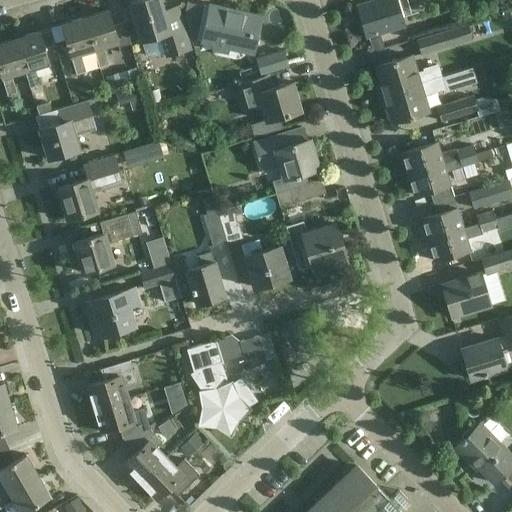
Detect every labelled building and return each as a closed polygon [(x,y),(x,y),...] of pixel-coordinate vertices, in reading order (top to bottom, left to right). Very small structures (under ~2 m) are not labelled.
[(165,20),(162,9),(159,0),(140,0),(130,3),(121,7),(126,21),(135,18),(141,40),(143,48),(144,51),(146,54),(150,57),(154,57),(165,53),(166,56),(189,49),(179,16),(165,20)] [(374,0),(357,5),(367,38),(405,26),(397,0),(374,0)] [(214,51),(218,54),(223,57),(228,59),(234,59),(240,59),(245,58),(246,51),(253,53),(261,16),(210,4),(209,8),(187,3),(184,16),(191,40),(215,45),(214,51)] [(113,25),(108,11),(108,10),(85,17),(95,50),(94,50),(99,67),(108,64),(103,47),(118,43),(113,25)] [(95,50),(85,17),(61,24),(66,40),(76,74),(85,72),(80,54),(94,50),(95,50)] [(123,21),(113,25),(118,43),(117,43),(118,48),(130,44),(123,22),(123,21)] [(61,24),(50,28),(55,43),(66,40),(61,24)] [(472,39),(468,25),(467,24),(417,39),(422,54),(472,39)] [(49,64),(40,32),(39,31),(16,38),(26,71),(25,71),(30,88),(39,86),(34,68),(49,64)] [(26,71),(16,38),(0,43),(0,71),(7,95),(16,93),(11,76),(25,71),(26,71)] [(287,66),(283,51),(258,58),(262,74),(287,66)] [(376,67),(384,94),(441,77),(437,65),(425,69),(425,71),(417,74),(412,56),(376,67)] [(429,111),(424,95),(444,88),(445,91),(476,81),(472,68),(441,77),(384,94),(392,122),(429,111)] [(137,70),(120,75),(124,89),(141,84),(137,70)] [(120,75),(106,78),(110,93),(124,89),(120,75)] [(271,88),(267,75),(248,81),(239,84),(246,110),(261,105),(266,120),(251,124),(254,137),(283,128),(280,117),(301,110),(292,82),(271,88)] [(167,87),(155,91),(159,104),(171,100),(167,87)] [(140,88),(117,94),(120,106),(132,103),(134,112),(146,109),(140,88)] [(477,111),(472,95),(438,106),(443,121),(477,111)] [(96,129),(88,101),(57,109),(61,123),(40,129),(48,158),(79,149),(75,136),(96,129)] [(286,177),(289,189),(308,183),(305,172),(318,168),(309,139),(294,143),(290,131),(254,142),(262,169),(278,164),(283,178),(286,177)] [(409,176),(476,155),(473,145),(457,150),(456,148),(440,153),(437,142),(402,153),(409,176)] [(164,156),(160,144),(144,149),(148,161),(164,156)] [(451,186),(447,173),(478,163),(476,155),(409,176),(415,197),(451,186)] [(122,182),(114,156),(84,165),(88,179),(57,188),(67,219),(97,210),(91,192),(122,182)] [(203,166),(193,166),(194,184),(204,183),(203,166)] [(308,183),(289,189),(276,193),(279,205),(293,201),(293,203),(326,193),(322,179),(308,183)] [(474,208),(511,197),(511,196),(507,180),(469,192),(474,208)] [(227,241),(218,210),(214,196),(202,199),(207,214),(205,214),(214,245),(227,241)] [(242,236),(233,206),(218,210),(227,241),(242,236)] [(422,218),(428,239),(463,228),(457,207),(422,218)] [(147,235),(159,231),(152,209),(141,212),(147,235)] [(108,243),(133,236),(142,233),(136,211),(127,214),(100,222),(103,234),(74,242),(83,272),(114,263),(108,243)] [(476,216),(479,224),(495,219),(492,211),(476,216)] [(466,237),(482,232),(498,227),(495,219),(479,224),(463,228),(428,239),(435,261),(470,250),(466,237)] [(335,224),(306,232),(303,220),(286,226),(291,242),(299,270),(313,266),(314,269),(346,260),(335,224)] [(288,277),(287,273),(299,270),(291,242),(263,251),(259,239),(241,244),(254,287),(288,277)] [(497,272),(511,267),(511,249),(482,259),(487,273),(487,275),(497,272)] [(167,251),(151,256),(155,268),(170,264),(167,251)] [(200,264),(173,273),(181,297),(193,293),(196,304),(225,296),(212,251),(197,255),(200,264)] [(181,297),(173,273),(170,264),(155,268),(141,273),(145,287),(159,283),(165,302),(181,297)] [(487,273),(481,274),(480,272),(442,284),(452,317),(490,305),(490,304),(506,300),(497,272),(487,275),(487,273)] [(135,287),(111,295),(91,300),(102,335),(135,325),(129,305),(139,302),(135,287)] [(511,315),(500,319),(506,336),(496,339),(496,338),(462,349),(471,379),(511,366),(511,315)] [(267,362),(258,336),(240,342),(248,368),(267,362)] [(231,386),(220,351),(219,348),(189,357),(194,371),(198,369),(206,393),(203,394),(203,422),(230,431),(246,408),(257,402),(239,378),(231,386)] [(87,386),(94,408),(129,398),(125,385),(136,382),(130,360),(101,369),(104,381),(87,386)] [(0,382),(0,407),(11,404),(4,381),(0,382)] [(185,384),(171,389),(179,412),(193,407),(185,384)] [(133,411),(129,398),(94,408),(101,431),(119,426),(122,438),(151,429),(144,408),(133,411)] [(11,404),(0,407),(0,433),(18,428),(11,404)] [(511,466),(511,456),(494,438),(480,424),(465,438),(464,437),(454,446),(468,460),(470,458),(495,483),(511,466)] [(140,482),(166,457),(157,447),(163,442),(151,429),(122,438),(136,452),(123,465),(140,482)] [(26,454),(0,469),(0,497),(39,475),(26,454)] [(176,467),(166,457),(140,482),(157,500),(169,487),(178,496),(200,475),(185,459),(176,467)] [(227,460),(224,462),(224,469),(226,471),(233,465),(227,460)] [(377,511),(390,500),(358,466),(309,511),(377,511)] [(23,511),(51,496),(39,475),(0,497),(0,508),(4,506),(7,511),(23,511)] [(80,497),(65,506),(68,511),(84,511),(87,510),(80,497)]
